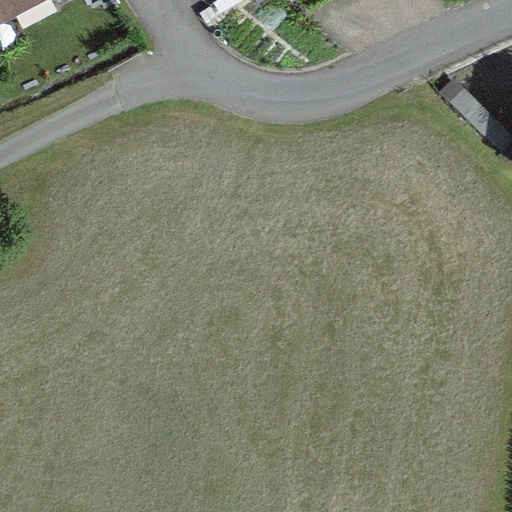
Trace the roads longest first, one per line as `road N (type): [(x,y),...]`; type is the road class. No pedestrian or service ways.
road 1 (residential): [(511,4),(350,81),(289,91),(233,85),(168,33),(146,0)]
road 2 (track): [(202,63),(0,178)]
